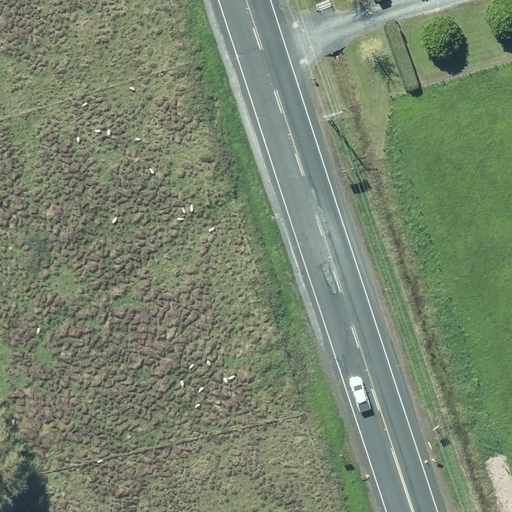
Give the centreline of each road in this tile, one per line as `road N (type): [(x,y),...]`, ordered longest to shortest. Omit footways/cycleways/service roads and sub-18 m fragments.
road 1 (secondary): [(412,511),(245,0)]
road 2 (track): [(269,73),(356,18),(417,0)]
